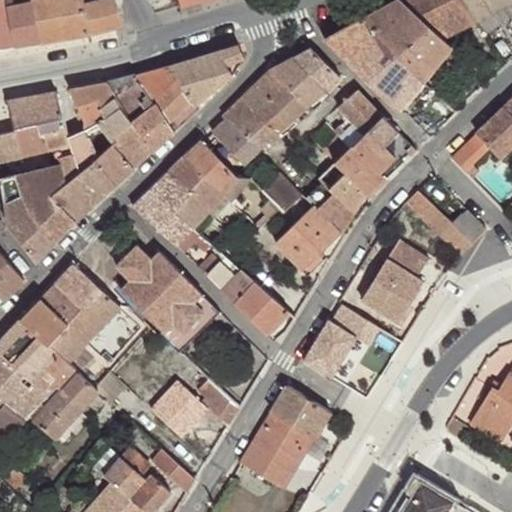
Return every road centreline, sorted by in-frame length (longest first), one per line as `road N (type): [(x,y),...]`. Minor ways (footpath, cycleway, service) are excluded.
road 1 (residential): [(425,152),(333,277),(190,511)]
road 2 (tertiary): [(38,283),(264,52),(261,21),(239,9)]
road 3 (residential): [(511,309),(467,340),(425,388),(349,511)]
road 4 (tertiary): [(148,44),(0,78)]
road 5 (residential): [(511,239),(425,152)]
